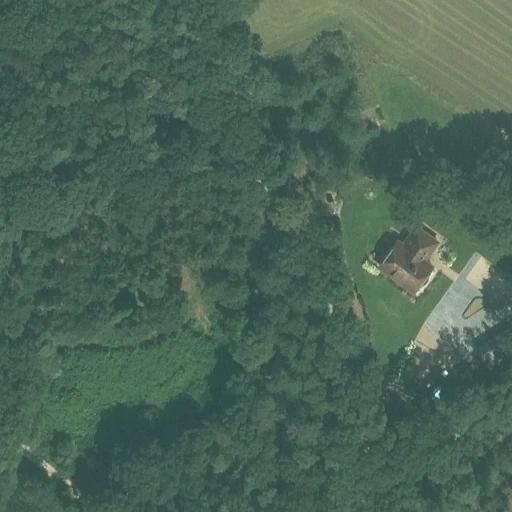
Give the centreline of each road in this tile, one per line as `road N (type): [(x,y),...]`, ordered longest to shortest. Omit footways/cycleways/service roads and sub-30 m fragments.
road 1 (track): [(368,500),(511,391)]
road 2 (track): [(0,434),(96,511)]
